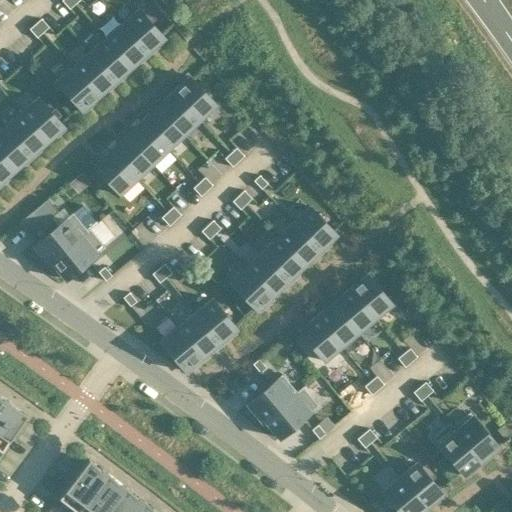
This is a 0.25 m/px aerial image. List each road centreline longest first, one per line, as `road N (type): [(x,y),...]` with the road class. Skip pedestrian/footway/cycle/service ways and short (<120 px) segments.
road 1 (unclassified): [(330,511),(121,350)]
road 2 (residential): [(121,350),(0,511)]
road 3 (unclassified): [(121,350),(0,264)]
